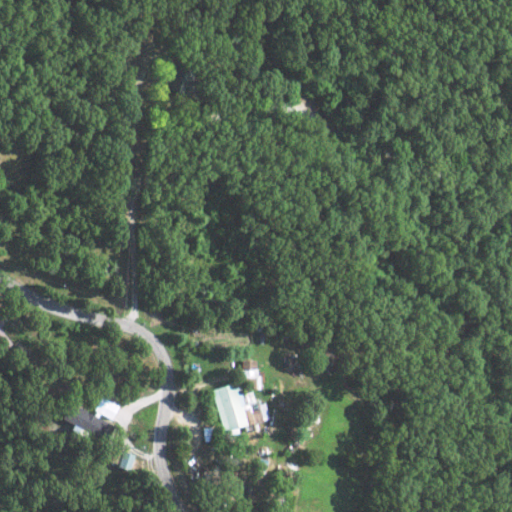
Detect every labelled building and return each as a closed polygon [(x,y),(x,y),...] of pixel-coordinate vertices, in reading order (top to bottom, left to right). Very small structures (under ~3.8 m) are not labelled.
[(0,347),(2,350),(9,343),(0,331),(0,347)] [(237,360),(238,377),(253,377),(252,359),(237,360)] [(208,388),(219,431),(266,419),(262,403),(237,410),(230,382),(208,388)] [(115,406),(97,396),(90,409),(108,419),(115,406)] [(110,424),(63,403),(56,418),(70,424),(67,431),(82,438),(84,435),(101,443),(110,424)] [(125,471),(130,455),(119,451),(113,467),(125,471)]
